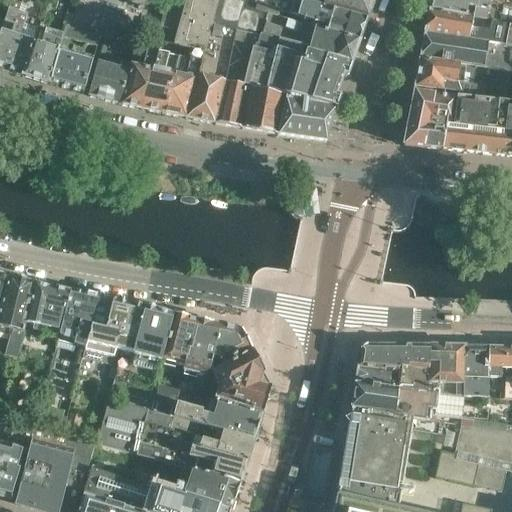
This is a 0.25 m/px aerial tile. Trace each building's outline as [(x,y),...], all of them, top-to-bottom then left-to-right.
[(11,0),(1,32),(0,34),(0,70),(22,78),(33,44),(37,33),(23,29),(27,16),(20,13),(24,0),(11,0)] [(178,1),(178,2),(172,25),(174,26),(169,44),(205,52),(203,54),(231,61),(226,83),(250,88),(286,97),(336,110),(351,65),(308,54),(309,48),(212,24),(217,0),(191,0),(191,4),(178,1)] [(218,0),(212,24),(309,48),(308,54),(351,65),(359,41),(327,32),(259,12),(218,0)] [(260,2),(259,12),(327,32),(359,41),(360,41),(367,20),(350,15),(333,10),(333,11),(322,8),(320,7),(299,0),(255,0),(256,1),(260,2)] [(299,0),(320,7),(322,8),(333,11),(333,10),(350,15),(367,20),(373,0),(299,0)] [(474,0),(433,0),(430,11),(473,19),(480,20),(491,23),(511,27),(511,6),(479,0),(474,0),(475,0),(474,0)] [(430,11),(425,34),(511,50),(511,27),(491,23),(489,32),(471,29),(473,19),(430,11)] [(69,27),(73,15),(66,13),(62,25),(69,27)] [(108,26),(105,37),(113,38),(115,27),(108,26)] [(65,27),(62,38),(96,48),(100,37),(65,27)] [(33,44),(22,78),(49,86),(58,52),(59,50),(61,39),(62,34),(38,28),(37,33),(33,44)] [(511,50),(425,34),(420,59),(508,73),(511,73),(511,50)] [(58,52),(49,86),(65,91),(83,96),(84,93),(93,60),(59,50),(58,52)] [(130,65),(120,107),(142,111),(159,54),(147,52),(143,68),(130,65)] [(159,54),(142,111),(164,116),(175,75),(179,60),(159,54)] [(175,75),(164,116),(186,120),(196,79),(197,76),(200,64),(180,59),(179,60),(175,75)] [(415,86),(414,88),(419,89),(419,90),(504,100),(506,88),(508,73),(420,59),(420,60),(419,62),(420,62),(415,86)] [(97,63),(88,97),(120,107),(130,65),(109,60),(107,66),(97,63)] [(196,79),(186,120),(205,124),(215,125),(226,83),(217,81),(197,76),(196,79)] [(215,125),(242,130),(250,88),(226,83),(215,125)] [(242,130),(277,136),(286,97),(250,88),(242,130)] [(457,99),(414,93),(404,147),(443,150),(446,127),(453,127),(454,125),(457,99)] [(277,136),(327,143),(336,110),(286,97),(277,136)] [(511,132),(511,101),(509,104),(501,104),(457,99),(454,125),(511,132)] [(446,127),(443,150),(511,158),(511,132),(454,125),(453,127),(446,127)] [(298,218),(303,217),(301,194),(291,193),(289,205),(290,211),(292,216),(298,218)] [(0,308),(0,328),(10,331),(4,356),(17,360),(23,334),(25,324),(34,284),(8,278),(4,295),(0,308)] [(34,284),(25,324),(33,326),(30,339),(39,341),(43,329),(59,334),(70,292),(55,289),(52,290),(34,284)] [(59,334),(59,337),(56,348),(73,353),(74,347),(80,349),(79,353),(84,355),(87,345),(91,328),(105,331),(112,302),(86,296),(70,292),(59,334)] [(91,328),(87,345),(116,352),(116,351),(133,355),(144,309),(112,302),(105,331),(91,328)] [(133,355),(132,357),(134,357),(132,367),(158,375),(161,364),(161,362),(173,316),(156,312),(144,309),(133,355)] [(173,316),(161,362),(183,368),(182,373),(183,373),(196,321),(173,316)] [(196,321),(183,373),(197,377),(196,382),(192,383),(189,391),(198,394),(203,378),(209,375),(213,359),(219,334),(221,327),(215,326),(196,321)] [(219,334),(213,359),(219,361),(221,368),(251,352),(240,332),(239,331),(229,329),(221,327),(219,334)] [(361,351),(358,368),(398,373),(397,383),(415,385),(417,371),(428,372),(429,348),(366,347),(361,351)] [(428,372),(428,385),(439,385),(455,386),(455,397),(462,398),(464,349),(429,348),(428,372)] [(464,349),(462,398),(463,398),(488,399),(488,369),(487,369),(487,359),(488,350),(464,349)] [(511,350),(488,350),(488,369),(488,379),(500,379),(499,400),(511,400),(511,350)] [(218,388),(217,389),(220,389),(236,393),(249,384),(269,389),(263,376),(264,375),(251,352),(221,368),(210,374),(218,388)] [(108,364),(105,375),(114,377),(116,366),(108,364)] [(358,368),(355,384),(396,390),(398,373),(358,368)] [(132,378),(130,384),(152,390),(154,384),(132,378)] [(213,402),(217,403),(262,415),(271,389),(269,389),(249,384),(236,393),(220,389),(217,389),(213,402)] [(355,384),(351,410),(431,421),(432,417),(433,409),(434,409),(436,396),(396,390),(355,384)] [(173,418),(174,418),(235,437),(235,436),(253,442),(262,415),(217,403),(213,402),(158,386),(152,412),(173,418)] [(433,409),(432,417),(461,420),(463,398),(462,398),(455,397),(439,395),(439,396),(436,396),(434,409),(433,409)] [(148,410),(108,400),(97,447),(136,457),(148,410)] [(364,505),(364,504),(366,505),(366,506),(393,511),(394,511),(395,511),(397,511),(412,419),(351,410),(351,411),(352,411),(337,499),(339,499),(364,505)] [(193,447),(246,463),(253,442),(235,436),(235,437),(174,418),(173,418),(152,412),(149,411),(146,423),(196,436),(193,447)] [(77,431),(81,415),(72,413),(68,429),(77,431)] [(510,424),(462,418),(461,428),(509,434),(510,424)] [(31,445),(17,500),(16,505),(40,511),(73,511),(79,492),(90,460),(88,459),(92,443),(34,427),(14,423),(11,435),(12,436),(11,439),(31,445)] [(239,485),(246,463),(193,447),(196,436),(146,423),(136,457),(182,469),(239,485)] [(441,454),(436,478),(501,493),(506,472),(511,473),(511,434),(509,434),(460,428),(454,457),(441,454)] [(0,498),(8,501),(9,498),(10,496),(11,496),(17,475),(15,475),(22,452),(18,450),(18,448),(12,446),(11,448),(0,444),(0,498)] [(229,511),(230,511),(155,489),(91,469),(83,496),(136,511),(229,511)] [(230,511),(239,485),(182,469),(177,486),(166,483),(163,492),(230,511)] [(136,511),(83,496),(78,511),(136,511)] [(364,504),(364,505),(339,499),(337,499),(336,499),(333,511),(324,511),(320,507),(321,502),(313,501),(304,499),(301,511),(490,511),(491,511),(461,504),(461,506),(453,504),(451,511),(398,511),(397,511),(395,511),(394,511),(393,511),(366,506),(366,505),(364,504)]
